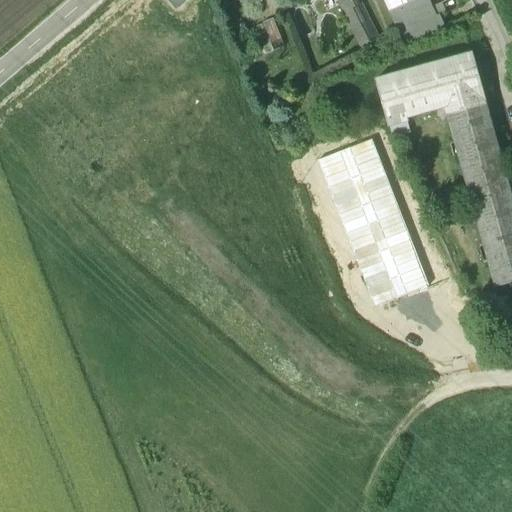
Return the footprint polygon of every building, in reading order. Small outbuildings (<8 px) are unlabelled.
[(356,0),(338,0),(362,48),(377,41),(356,0)] [(383,0),(404,49),(444,32),(437,18),(410,30),(400,8),(409,4),(406,0),(383,0)] [(428,0),(421,0),(409,6),(409,4),(400,8),(410,30),(437,18),(428,0)] [(257,30),(268,57),(277,53),(274,45),(285,40),(278,22),(257,30)] [(471,54),(376,80),(389,128),(407,122),(404,113),(453,99),(457,113),(484,106),(482,98),(483,98),(471,54)] [(404,113),(407,122),(446,110),(447,116),(457,113),(453,99),(404,113)] [(457,113),(447,116),(495,289),(511,284),(511,201),(485,106),(484,106),(457,113)]
